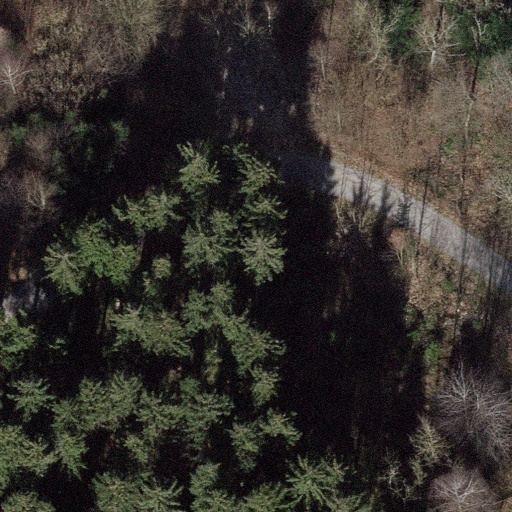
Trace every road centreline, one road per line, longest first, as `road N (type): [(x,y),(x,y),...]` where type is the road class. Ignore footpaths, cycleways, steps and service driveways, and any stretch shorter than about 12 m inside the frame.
road 1 (track): [(511,280),(363,191),(321,178),(255,174),(201,186),(147,211),(0,328)]
road 2 (track): [(255,174),(214,84),(135,0)]
